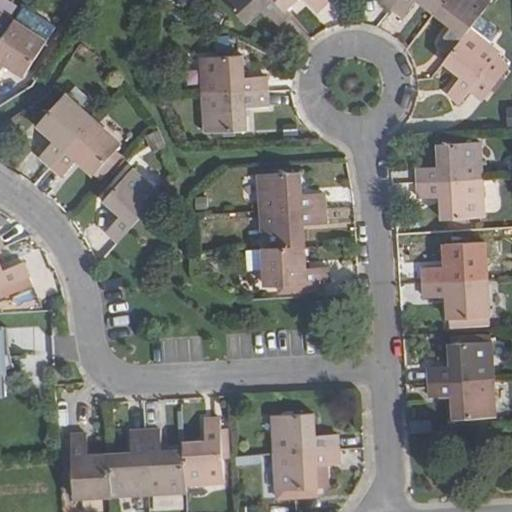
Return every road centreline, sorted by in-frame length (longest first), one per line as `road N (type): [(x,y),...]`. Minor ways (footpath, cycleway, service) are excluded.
road 1 (residential): [(386,370),(124,384),(104,371),(85,287),(66,256),(41,221),(0,194)]
road 2 (residential): [(386,370),(379,195),(365,128)]
road 3 (residential): [(365,128),(394,95),(380,55),(338,46),(316,62),(308,87)]
road 4 (residential): [(394,511),(386,370)]
